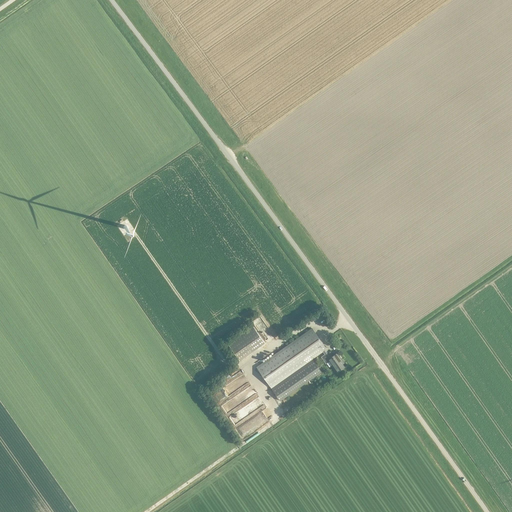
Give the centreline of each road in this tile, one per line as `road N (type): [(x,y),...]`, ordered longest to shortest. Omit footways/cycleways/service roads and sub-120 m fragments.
road 1 (unclassified): [(486,511),(110,0)]
road 2 (unknown): [(347,317),(321,331),(310,318),(244,363),(275,413)]
